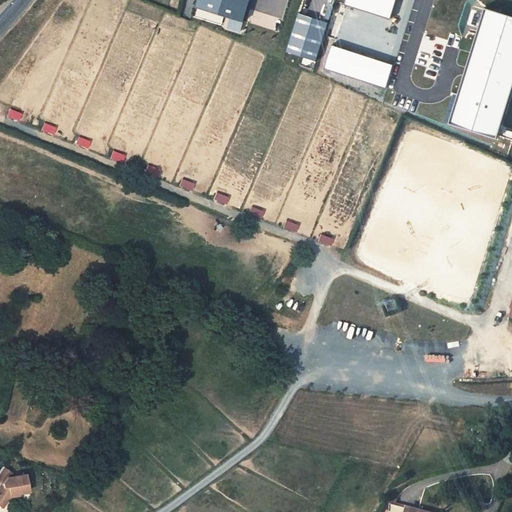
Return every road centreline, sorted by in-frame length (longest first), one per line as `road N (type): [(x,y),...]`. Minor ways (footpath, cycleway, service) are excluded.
road 1 (track): [(313,374),(312,325),(330,265),(319,251),(8,123)]
road 2 (track): [(330,265),(490,330)]
